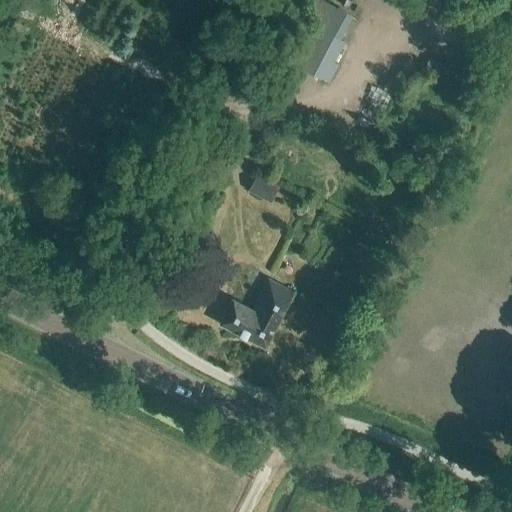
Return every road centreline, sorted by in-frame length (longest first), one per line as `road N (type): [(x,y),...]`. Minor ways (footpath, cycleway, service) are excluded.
road 1 (secondary): [(0,296),(432,511)]
road 2 (track): [(84,336),(249,0)]
